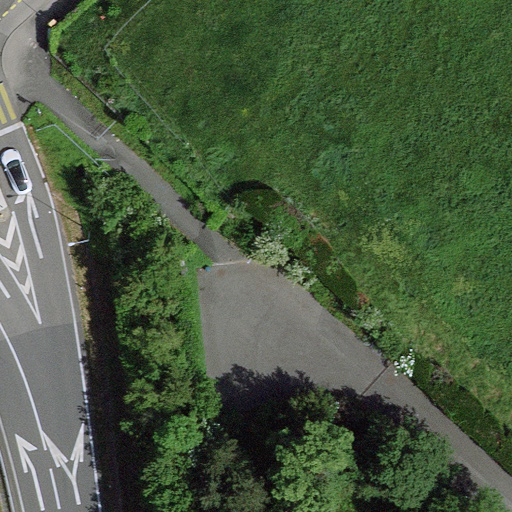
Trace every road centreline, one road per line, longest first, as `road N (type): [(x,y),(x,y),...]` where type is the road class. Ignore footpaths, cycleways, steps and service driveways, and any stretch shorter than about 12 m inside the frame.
road 1 (motorway): [(62,462),(44,257),(0,124)]
road 2 (residential): [(264,336),(314,339),(383,380),(511,498)]
road 3 (motorway): [(62,462),(0,317)]
